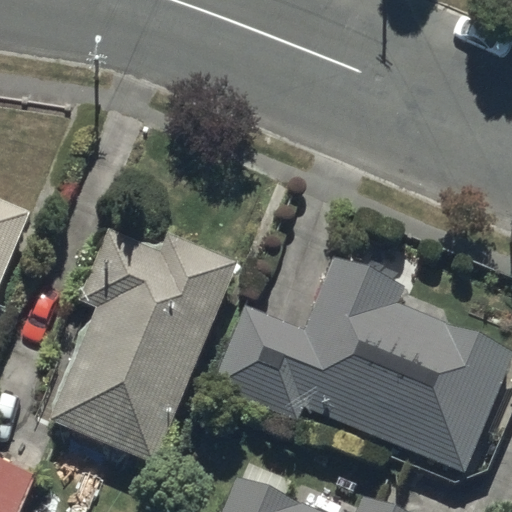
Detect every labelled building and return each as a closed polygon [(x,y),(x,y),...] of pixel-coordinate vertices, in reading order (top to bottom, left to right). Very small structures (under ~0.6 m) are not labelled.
[(0,278),(27,211),(0,199),(0,278)] [(157,251),(106,230),(77,300),(93,307),(47,420),(152,463),(235,260),(165,232),(157,251)] [(395,285),(330,261),(303,332),(245,310),(214,389),(298,420),(302,409),(463,471),(511,347),(389,300),(395,285)] [(0,511),(17,511),(34,472),(0,459),(0,511)] [(353,511),(320,511),(236,477),(221,511),(399,511),(360,496),(353,511)]
